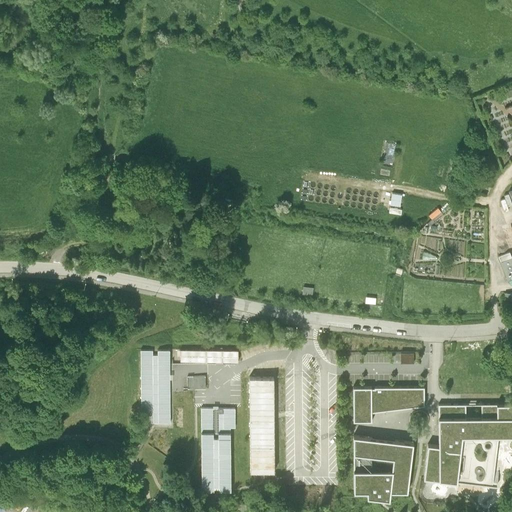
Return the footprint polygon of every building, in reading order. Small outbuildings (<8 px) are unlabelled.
[(394,193),(393,205),(402,206),(404,195),(394,193)] [(511,285),(511,284),(511,252),(511,251),(499,255),(511,285)] [(314,289),(303,288),(302,296),(313,297),(314,289)] [(402,303),(392,301),(391,309),(401,311),(402,303)] [(180,349),(180,362),(241,363),(241,350),(180,349)] [(170,424),(170,351),(141,352),(140,424),(170,424)] [(416,363),(416,353),(403,352),(403,362),(416,363)] [(207,389),(207,377),(189,376),(189,389),(207,389)] [(275,419),(274,378),(250,379),(251,475),(274,475),(275,419)] [(404,388),(353,389),(353,424),(364,424),(372,424),(372,414),(425,407),(425,398),(424,388),(418,388),(404,388)] [(511,438),(511,404),(438,406),(439,448),(427,447),(424,481),(492,488),(499,439),(511,438)] [(215,410),(201,410),(201,480),(201,494),(216,494),(231,494),(230,430),(236,430),(236,410),(215,410)] [(391,495),(408,495),(414,445),(353,438),(354,495),(365,496),(367,496),(367,501),(382,502),(390,503),(391,495)]
